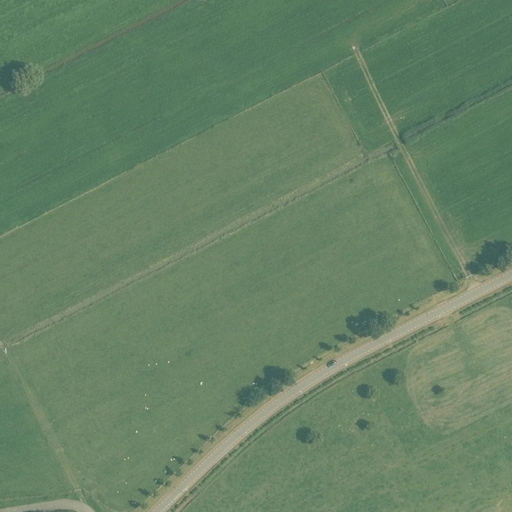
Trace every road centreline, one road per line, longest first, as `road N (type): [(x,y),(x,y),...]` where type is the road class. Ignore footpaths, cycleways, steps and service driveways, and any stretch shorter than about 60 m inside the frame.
road 1 (secondary): [(156,511),(233,435),(307,380),(511,274)]
road 2 (track): [(86,511),(0,344)]
